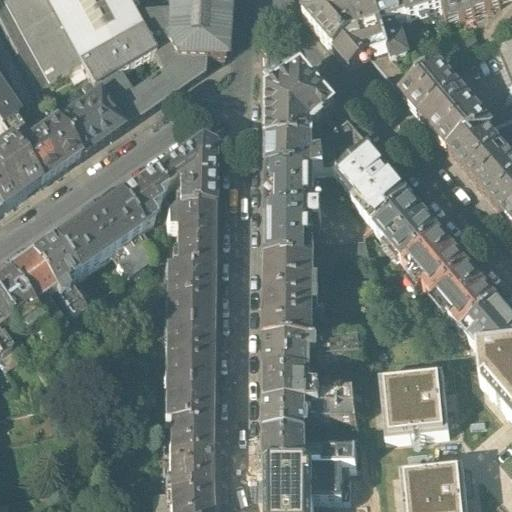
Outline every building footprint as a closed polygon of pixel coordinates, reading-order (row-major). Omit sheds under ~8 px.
[(135,17),(126,0),(10,0),(0,5),(0,18),(38,93),(84,68),(99,96),(155,61),(135,17)] [(167,0),(167,15),(135,17),(155,61),(99,96),(125,135),(166,108),(205,80),(205,75),(205,68),(226,69),(230,0),(167,0)] [(387,52),(370,0),(348,0),(306,13),(305,18),(304,22),(350,77),(368,63),(387,52)] [(393,29),(407,23),(399,0),(370,0),(387,52),(392,66),(407,61),(399,34),(395,33),(393,29)] [(438,0),(399,0),(407,23),(408,27),(443,16),(438,0)] [(438,0),(443,16),(447,27),(501,9),(499,3),(507,0),(438,0)] [(474,35),(452,43),(460,67),(481,58),(474,35)] [(511,46),(509,47),(497,52),(506,74),(511,88),(511,46)] [(387,52),(368,63),(401,101),(413,90),(392,67),(392,66),(387,52)] [(423,127),(449,157),(459,148),(486,137),(492,134),(485,127),(440,74),(422,82),(413,90),(401,101),(423,127)] [(511,88),(506,74),(501,76),(508,94),(510,93),(511,95),(504,115),(485,127),(492,134),(499,131),(511,126),(511,88)] [(291,87),(268,102),(268,152),(314,152),(314,144),(313,140),(325,132),(322,129),(336,118),(304,79),(291,87)] [(18,119),(0,90),(0,129),(2,132),(18,119)] [(55,125),(80,164),(125,135),(99,96),(55,125)] [(80,164),(55,125),(16,151),(42,192),(80,164)] [(511,126),(499,131),(507,150),(511,148),(511,126)] [(341,176),(342,177),(367,154),(349,133),(329,151),(314,152),(314,165),(324,165),(324,178),(341,176)] [(475,189),(507,225),(511,221),(511,167),(486,137),(459,148),(449,157),(475,189)] [(42,192),(16,151),(11,143),(0,151),(0,150),(0,217),(34,197),(42,192)] [(178,214),(212,214),(212,156),(200,149),(150,182),(162,199),(173,192),(178,196),(178,214)] [(314,152),(268,152),(268,180),(314,180),(324,178),(324,165),(314,165),(314,152)] [(352,208),(372,232),(408,202),(367,154),(342,177),(336,182),(355,205),(352,208)] [(268,180),(267,269),(313,270),(313,249),(313,230),(320,230),(321,195),(313,194),(314,180),(268,180)] [(118,204),(140,236),(152,228),(153,226),(148,220),(158,213),(159,211),(156,207),(164,202),(162,199),(150,182),(118,204)] [(372,232),(402,267),(438,237),(408,202),(372,232)] [(76,283),(111,259),(127,282),(153,264),(140,236),(118,204),(53,248),(76,283)] [(176,274),(211,274),(212,214),(178,214),(174,214),(166,222),(167,235),(176,236),(176,274)] [(402,267),(431,302),(467,272),(438,237),(402,267)] [(313,270),(369,266),(365,246),(313,249),(313,270)] [(30,264),(54,299),(70,323),(83,315),(69,294),(66,296),(63,291),(76,283),(53,248),(30,264)] [(7,279),(52,346),(65,337),(47,310),(44,312),(41,308),(54,299),(30,264),(7,279)] [(266,350),(312,350),(312,313),(317,314),(317,291),(313,291),(313,270),(267,269),(266,350)] [(462,335),(496,306),(467,272),(431,302),(459,335),(462,335)] [(168,334),(210,334),(211,274),(176,274),(169,274),(169,285),(165,285),(165,323),(168,323),(168,334)] [(7,279),(0,284),(0,318),(8,330),(16,342),(25,335),(39,354),(52,346),(7,279)] [(511,351),(511,325),(496,306),(462,335),(459,335),(477,355),(511,351)] [(0,318),(0,362),(10,356),(0,343),(0,342),(0,335),(8,330),(0,318)] [(168,394),(209,395),(210,334),(168,334),(168,346),(165,346),(165,383),(168,383),(168,394)] [(266,350),(266,383),(310,383),(310,363),(316,363),(316,366),(318,368),(363,363),(361,346),(312,350),(266,350)] [(511,351),(477,355),(480,387),(511,424),(511,351)] [(415,380),(379,384),(385,447),(449,441),(446,410),(443,378),(435,378),(434,375),(415,377),(415,380)] [(265,404),(265,412),(355,413),(353,397),(319,396),(319,394),(310,394),(310,383),(266,383),(265,404)] [(170,427),(169,461),(208,459),(209,395),(168,394),(164,394),(164,427),(170,427)] [(265,422),(265,443),(306,443),(306,424),(312,424),(312,429),(357,428),(355,413),(265,412),(265,422)] [(265,443),(265,473),(356,473),(356,457),(306,457),(306,443),(265,443)] [(169,461),(169,499),(209,497),(208,459),(169,461)] [(463,470),(399,477),(402,511),(466,511),(466,504),(463,470)] [(265,473),(266,511),(311,511),(311,504),(355,504),(356,473),(265,473)] [(169,499),(169,511),(209,511),(209,497),(169,499)]
